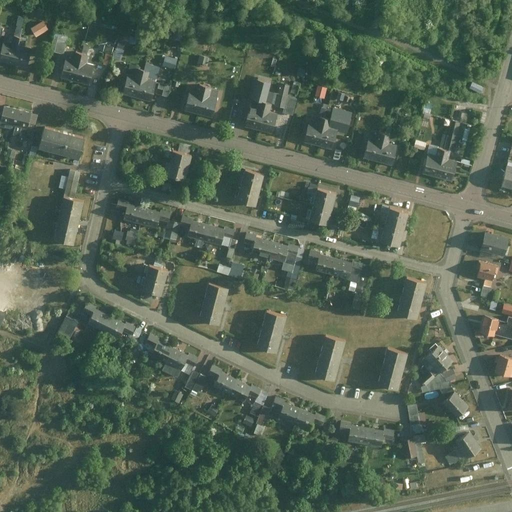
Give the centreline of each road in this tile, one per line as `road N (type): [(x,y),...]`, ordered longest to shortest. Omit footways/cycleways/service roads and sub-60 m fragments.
road 1 (residential): [(106,183),(85,271),(97,290),(310,395),(396,417)]
road 2 (residential): [(468,208),(122,115)]
road 3 (residential): [(106,183),(449,275)]
road 4 (residential): [(511,463),(450,310),(449,275)]
road 5 (residential): [(122,115),(0,83)]
road 6 (residential): [(468,208),(502,92)]
